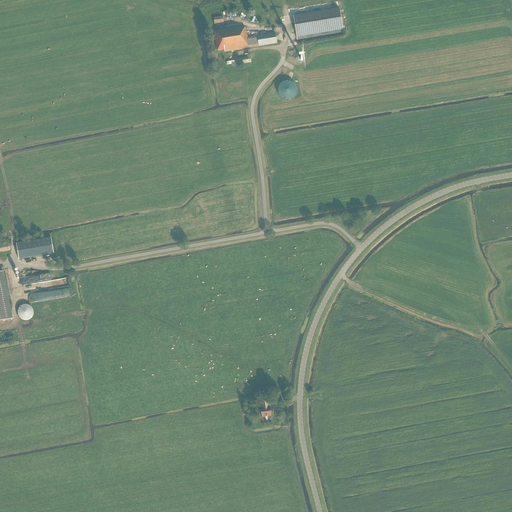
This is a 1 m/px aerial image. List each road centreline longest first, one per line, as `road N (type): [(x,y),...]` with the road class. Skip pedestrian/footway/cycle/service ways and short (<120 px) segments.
road 1 (unclassified): [(75,267),(321,223),(361,248)]
road 2 (unclassified): [(319,511),(300,431),(302,373),(320,310),(361,248)]
road 3 (unclassified): [(361,248),(433,196),(511,175)]
